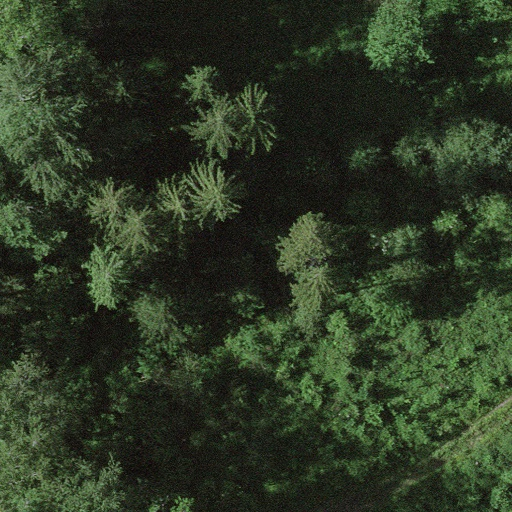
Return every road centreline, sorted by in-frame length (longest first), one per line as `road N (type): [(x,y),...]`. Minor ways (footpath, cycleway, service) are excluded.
road 1 (track): [(323,511),(511,406)]
road 2 (track): [(0,81),(69,46),(112,0)]
